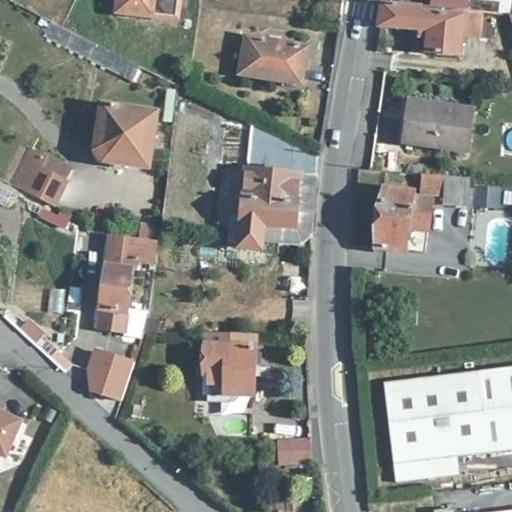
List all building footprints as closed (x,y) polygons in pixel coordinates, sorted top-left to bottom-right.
[(119,0),(118,13),(170,19),(171,0),(119,0)] [(171,0),(170,19),(178,20),(180,0),(171,0)] [(465,10),(388,3),(383,3),(381,27),(419,30),(429,31),(429,40),(428,54),(461,57),(465,10)] [(63,27),(51,21),(43,36),(95,63),(132,83),(141,67),(63,27)] [(429,31),(419,30),(419,39),(429,40),(429,31)] [(309,49),(246,38),(240,74),(302,85),(309,49)] [(415,100),(409,99),(406,119),(413,120),(415,100)] [(475,110),(415,100),(413,120),(406,119),(403,144),(470,155),(475,110)] [(155,116),(104,107),(98,153),(102,159),(149,167),(155,116)] [(318,158),(253,125),(247,170),(239,248),(262,249),(262,243),(300,246),(310,237),(318,158)] [(45,159),(29,151),(12,185),(52,205),(64,183),(40,170),(45,159)] [(69,171),(45,159),(40,170),(64,183),(69,171)] [(470,179),(421,175),(420,188),(444,191),(443,204),(468,205),(470,179)] [(413,194),(384,190),(377,248),(405,253),(405,251),(425,253),(432,204),(412,201),(413,194)] [(145,227),(143,240),(153,241),(154,228),(145,227)] [(143,240),(111,236),(107,268),(101,311),(99,330),(125,333),(125,337),(141,340),(147,312),(128,309),(133,271),(134,262),(155,265),(159,242),(153,241),(143,240)] [(160,321),(148,321),(145,334),(159,334),(160,321)] [(42,335),(29,322),(23,329),(37,342),(42,335)] [(255,336),(206,335),(206,345),(205,395),(254,396),(255,347),(255,336)] [(72,364),(59,351),(51,360),(65,372),(72,364)] [(135,364),(104,353),(100,367),(130,377),(135,364)] [(130,377),(100,367),(97,375),(127,386),(130,377)] [(511,450),(511,369),(479,374),(385,385),(395,482),(428,478),(426,461),(457,457),(488,453),(511,450)] [(0,455),(7,459),(23,423),(0,413),(0,455)] [(311,461),(310,440),(279,442),(280,463),(311,461)] [(426,461),(428,478),(459,475),(457,457),(426,461)] [(220,490),(215,486),(210,492),(215,496),(220,490)]
